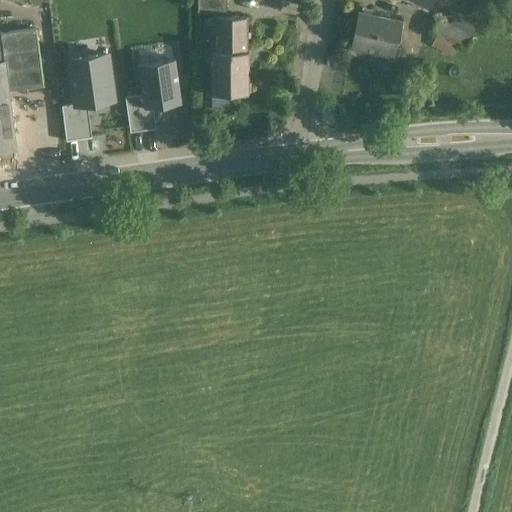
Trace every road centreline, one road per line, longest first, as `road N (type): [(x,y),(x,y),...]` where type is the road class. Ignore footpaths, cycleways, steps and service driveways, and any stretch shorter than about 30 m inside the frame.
road 1 (tertiary): [(0,192),(302,150)]
road 2 (tertiary): [(302,150),(511,139)]
road 3 (residential): [(331,0),(302,150)]
